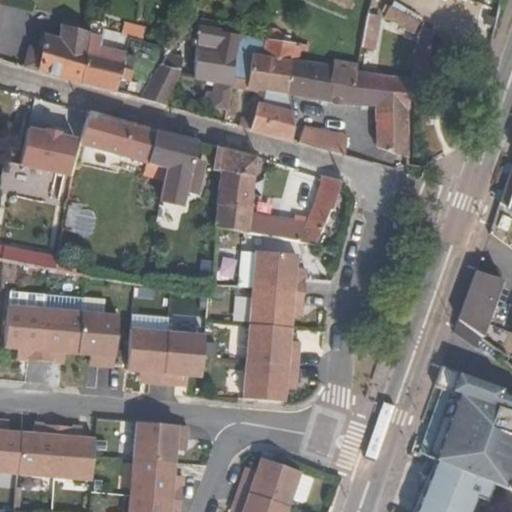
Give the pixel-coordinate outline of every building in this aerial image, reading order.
[(388,3),(379,24),(412,38),(421,17),(388,3)] [(90,12),(87,36),(81,84),(137,100),(157,49),(148,46),(143,44),(137,41),(128,38),(123,53),(100,44),(102,20),(98,19),(99,15),(90,12)] [(209,107),(226,112),(233,86),(245,38),(214,31),(216,22),(206,19),(193,76),(221,83),(221,86),(214,88),(209,107)] [(214,31),(245,38),(247,30),(216,22),(214,31)] [(122,23),(118,34),(128,38),(137,41),(140,29),(122,23)] [(280,28),(275,28),(273,39),(289,43),(289,38),(285,37),(280,28)] [(27,49),(22,67),(81,84),(87,36),(62,29),(58,42),(45,38),(40,53),(27,49)] [(292,127),(286,95),(293,61),(296,44),(289,43),(273,39),(270,42),(245,38),(233,86),(260,92),(249,130),(290,141),(292,127)] [(442,49),(445,43),(432,38),(430,55),(439,58),(442,49)] [(157,49),(168,54),(174,47),(164,41),(157,49)] [(442,49),(483,66),(485,58),(445,43),(442,49)] [(182,62),(168,54),(157,49),(137,100),(164,107),(182,62)] [(286,95),(328,102),(333,68),(293,61),(286,95)] [(355,105),(376,107),(380,76),(357,72),(358,67),(334,61),(333,68),(328,102),(355,105)] [(455,91),(461,93),(466,94),(470,78),(471,73),(462,71),(455,91)] [(408,111),(410,80),(380,76),(376,107),(408,111)] [(466,94),(472,97),(478,81),(470,78),(466,94)] [(455,111),(466,116),(472,97),(466,94),(461,93),(455,111)] [(376,147),(406,157),(406,149),(408,111),(376,107),(376,147)] [(145,174),(144,183),(164,188),(167,169),(148,163),(155,131),(87,113),(80,145),(135,160),(133,170),(145,174)] [(303,127),(298,143),(315,147),(318,130),(303,127)] [(344,155),(346,136),(324,131),(318,130),(315,147),(344,155)] [(190,175),(196,143),(155,131),(148,163),(167,169),(190,175)] [(49,170),(74,177),(80,145),(55,140),(49,170)] [(221,163),(220,173),(252,179),(255,159),(216,149),(214,160),(221,163)] [(405,166),(421,170),(423,152),(406,149),(406,157),(405,166)] [(511,166),(499,205),(511,214),(511,166)] [(252,179),(220,173),(213,227),(275,239),(277,225),(262,221),(261,226),(245,222),(252,179)] [(297,206),(308,210),(318,178),(308,175),(297,206)] [(332,208),(338,192),(340,183),(321,176),(312,207),(299,244),(315,246),(330,209),(332,208)] [(0,223),(10,225),(14,191),(0,189),(0,223)] [(508,230),(511,218),(501,215),(498,226),(508,230)] [(237,289),(250,291),(303,295),(305,278),(300,278),(301,269),(296,268),(296,257),(239,254),(237,289)] [(46,259),(44,269),(49,270),(56,272),(58,260),(46,259)] [(501,280),(475,272),(457,321),(481,338),(501,280)] [(250,291),(247,327),(290,330),(291,317),(296,317),(296,309),(303,309),(303,295),(250,291)] [(27,358),(26,363),(41,364),(46,313),(10,310),(6,351),(18,353),(17,357),(27,358)] [(67,357),(79,357),(83,315),(46,313),(41,364),(57,366),(58,361),(67,362),(67,357)] [(116,370),(120,318),(83,315),(79,357),(92,359),(91,363),(99,364),(99,369),(116,370)] [(481,338),(457,321),(453,334),(474,348),(481,338)] [(242,357),(242,327),(231,327),(230,357),(242,357)] [(289,342),(290,330),(247,327),(244,363),(297,368),(298,353),(293,352),(294,343),(289,342)] [(149,385),(163,386),(168,334),(131,331),(127,373),(140,375),(140,379),(150,381),(149,385)] [(190,377),(201,379),(203,360),(205,337),(168,334),(163,386),(189,388),(190,377)] [(297,368),(244,363),(241,399),(284,403),(285,389),(290,389),(290,380),(296,380),(297,368)] [(425,458),(491,485),(511,493),(511,394),(501,391),(502,387),(441,367),(434,386),(449,391),(425,458)] [(136,425),(133,462),(175,465),(176,452),(183,452),(183,444),(187,444),(188,429),(136,425)] [(17,478),(54,481),(58,429),(43,428),(42,433),(35,432),(35,437),(21,435),(17,478)] [(0,476),(17,478),(21,435),(8,435),(8,431),(0,429),(0,476)] [(54,481),(90,484),(93,460),(94,441),(81,439),(81,436),(73,435),(73,430),(58,429),(54,481)] [(491,485),(425,458),(418,474),(426,477),(412,511),(468,511),(474,497),(485,501),(491,485)] [(242,481),(239,491),(288,509),(292,499),(308,504),(317,479),(261,459),(256,471),(252,470),(247,483),(242,481)] [(174,476),(175,465),(133,462),(130,498),(182,502),(183,488),(179,487),(180,477),(174,476)] [(287,511),(288,509),(239,491),(233,505),(238,507),(236,511),(287,511)] [(181,511),(182,502),(130,498),(128,511),(181,511)]
